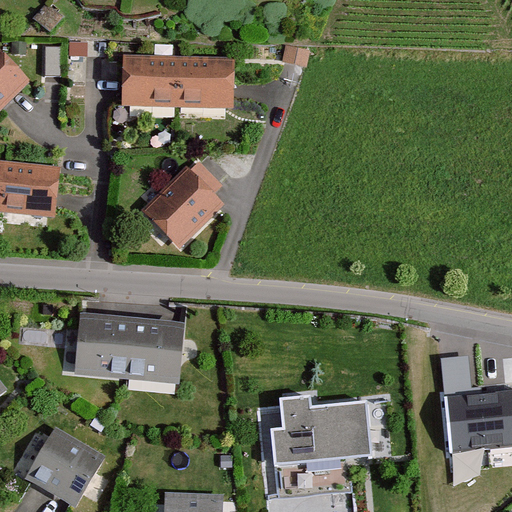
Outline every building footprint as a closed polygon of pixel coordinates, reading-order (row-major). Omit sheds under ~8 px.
[(0,55),(0,118),(32,89),(0,55)] [(125,112),(179,113),(179,64),(125,62),(125,112)] [(179,113),(234,115),(234,65),(179,64),(179,113)] [(0,218),(0,219),(53,225),(59,177),(5,171),(0,218)] [(186,174),(141,217),(180,257),(225,213),(186,174)] [(186,333),(81,326),(77,378),(182,385),(186,333)] [(473,390),(473,355),(444,356),(445,390),(473,390)] [(511,391),(441,398),(446,454),(511,447),(511,391)] [(275,443),(280,485),(378,474),(372,418),(321,424),(319,402),(286,405),(290,441),(275,443)] [(269,432),(287,429),(283,405),(266,408),(269,432)] [(56,437),(27,489),(67,511),(85,511),(110,467),(56,437)]
